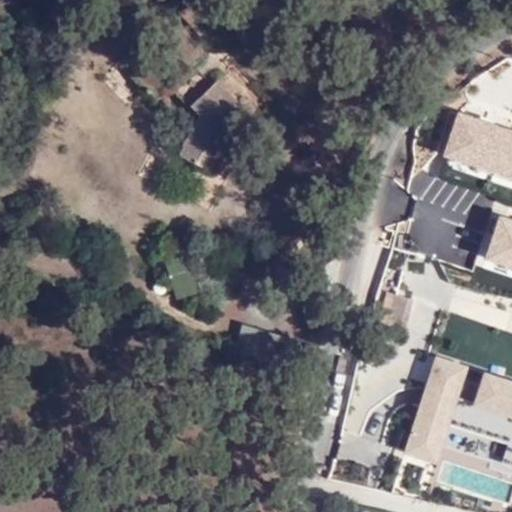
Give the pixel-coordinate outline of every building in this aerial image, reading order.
[(196,0),(192,0),(185,7),(190,12),(215,19),(196,0)] [(190,12),(182,9),(176,15),(197,36),(205,28),(190,12)] [(190,12),(205,28),(215,19),(190,12)] [(151,103),(166,88),(192,64),(203,54),(181,28),(127,76),(151,103)] [(184,107),(189,103),(209,85),(192,64),(166,88),(184,107)] [(214,82),(209,85),(189,103),(199,114),(178,156),(209,172),(224,144),(242,112),(214,82)] [(440,154),(511,179),(511,130),(456,111),(440,154)] [(224,144),(209,172),(225,181),(240,152),(224,144)] [(511,221),(500,217),(486,257),(511,265),(511,221)] [(183,247),(162,254),(168,275),(190,268),(183,247)] [(402,295),(397,313),(417,317),(421,301),(402,295)] [(395,325),(414,329),(417,317),(397,313),(395,325)] [(286,366),(294,339),(241,323),(234,351),(286,366)] [(436,462),(467,366),(436,356),(405,452),(436,462)] [(511,420),(511,379),(484,369),(471,406),(511,420)]
